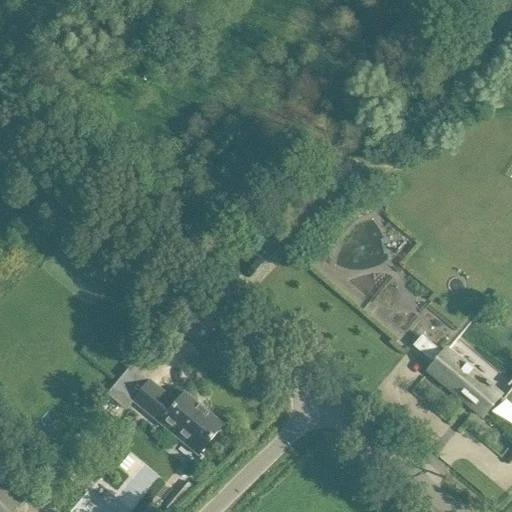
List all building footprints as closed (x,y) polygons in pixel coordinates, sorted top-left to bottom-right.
[(447,350),(428,372),(483,418),(501,396),(447,350)] [(131,367),(107,395),(123,407),(146,379),(131,367)] [(150,381),(137,397),(133,402),(173,434),(176,431),(202,452),(223,426),(185,394),(177,403),(150,381)] [(0,472),(0,511),(12,511),(26,499),(0,472)] [(189,482),(167,509),(169,511),(171,511),(196,490),(189,482)] [(109,511),(88,494),(73,511),(109,511)]
